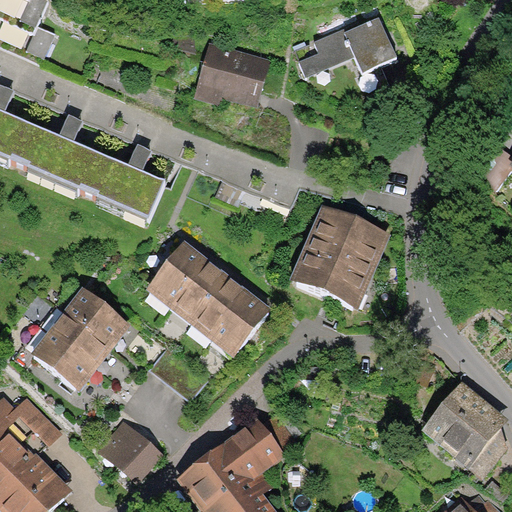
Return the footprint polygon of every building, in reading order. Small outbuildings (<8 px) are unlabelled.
[(0,0),(0,48),(42,66),(55,35),(37,28),(47,2),(43,0),(0,0)] [(348,34),(346,30),(295,52),(306,78),(357,56),(365,74),(397,60),(379,20),(348,34)] [(246,54),(210,44),(194,100),(222,108),(225,100),(257,109),(271,61),(246,54)] [(0,157),(149,222),(165,185),(143,176),(152,155),(139,150),(131,170),(74,146),(83,125),(68,119),(59,139),(6,117),(16,94),(2,88),(0,91),(0,157)] [(511,168),(510,168),(511,165),(511,124),(474,177),(497,194),(511,172),(511,168)] [(320,209),(291,283),(359,311),(369,288),(391,235),(356,222),(320,209)] [(203,258),(185,244),(148,291),(234,358),(271,311),(256,299),(245,291),(214,267),(203,258)] [(132,329),(83,291),(31,356),(79,394),(90,381),(103,365),(120,345),(132,329)] [(209,379),(169,347),(151,371),(191,402),(209,379)] [(436,369),(417,361),(408,381),(427,389),(436,369)] [(508,423),(459,385),(420,433),(482,484),(510,450),(501,432),(508,423)] [(16,410),(6,399),(0,404),(0,510),(1,511),(51,511),(73,491),(38,456),(47,447),(50,449),(64,435),(27,399),(16,410)] [(277,415),(262,426),(284,457),(300,446),(277,415)] [(275,511),(263,496),(273,488),(263,474),(284,457),(262,426),(258,421),(177,482),(199,511),(275,511)] [(164,459),(123,424),(97,454),(111,465),(138,489),(164,459)] [(493,511),(491,509),(488,511),(467,511),(459,502),(448,511),(493,511)]
